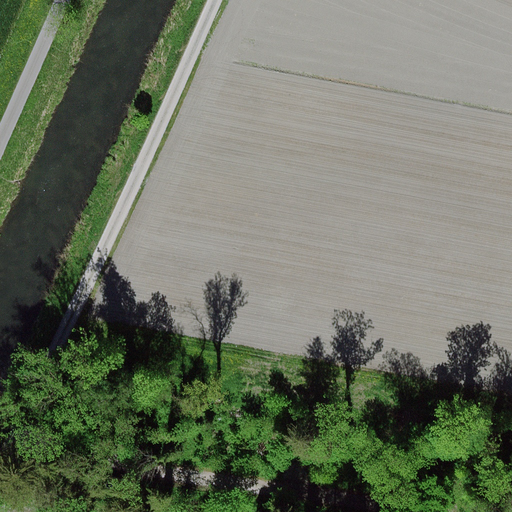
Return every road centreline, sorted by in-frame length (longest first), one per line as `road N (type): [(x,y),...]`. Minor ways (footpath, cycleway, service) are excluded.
road 1 (track): [(445,511),(31,437)]
road 2 (unclassified): [(61,0),(0,136)]
